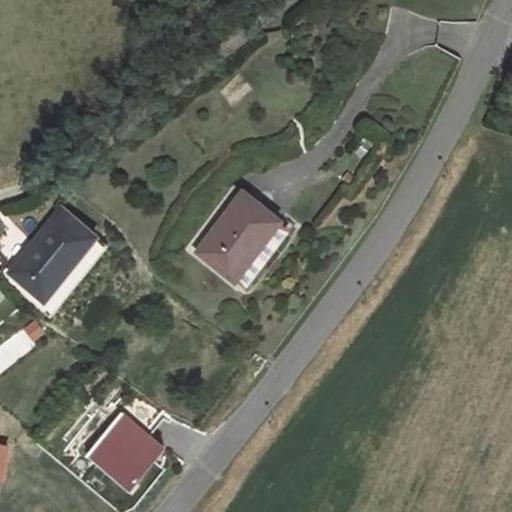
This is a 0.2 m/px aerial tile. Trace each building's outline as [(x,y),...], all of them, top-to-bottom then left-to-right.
[(243,193),(199,251),(232,277),(253,249),(256,251),(279,220),(243,193)] [(5,239),(0,241),(0,253),(14,265),(27,250),(34,241),(62,206),(49,196),(34,203),(5,239)] [(14,265),(10,270),(45,299),(97,235),(62,206),(34,241),(36,243),(29,252),(27,250),(14,265)] [(253,249),(232,277),(247,288),(291,229),(279,220),(256,251),(253,249)] [(97,235),(45,299),(55,307),(107,243),(97,235)] [(34,241),(27,250),(29,252),(36,243),(34,241)] [(10,270),(7,275),(52,312),(55,307),(45,299),(10,270)] [(121,412),(92,447),(135,481),(163,447),(149,435),(144,430),(121,412)] [(152,420),(144,430),(149,435),(157,425),(152,420)] [(92,447),(87,452),(130,487),(135,481),(92,447)]
